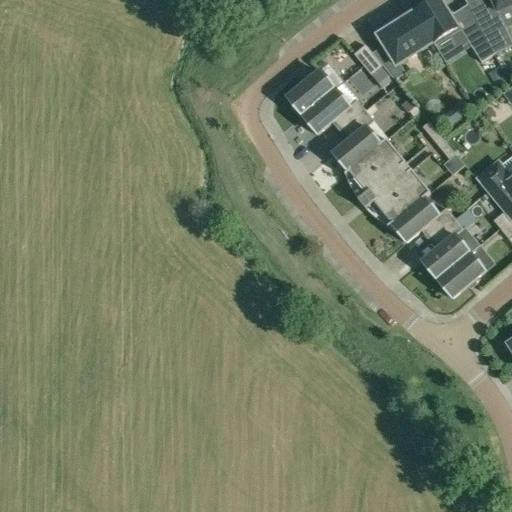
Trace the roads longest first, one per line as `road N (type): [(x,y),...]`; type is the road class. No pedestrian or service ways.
road 1 (residential): [(445,350),(335,244),(238,107)]
road 2 (residential): [(365,0),(238,107)]
